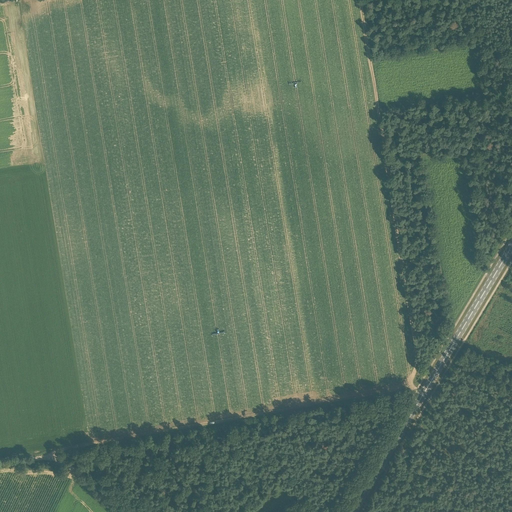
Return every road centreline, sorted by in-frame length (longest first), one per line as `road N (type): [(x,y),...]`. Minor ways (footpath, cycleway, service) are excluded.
road 1 (track): [(358,0),(417,354),(407,386)]
road 2 (track): [(407,386),(79,445),(52,458)]
road 3 (primary): [(352,511),(511,245)]
road 4 (track): [(469,0),(511,234)]
road 5 (unclassified): [(0,464),(60,461),(119,511)]
